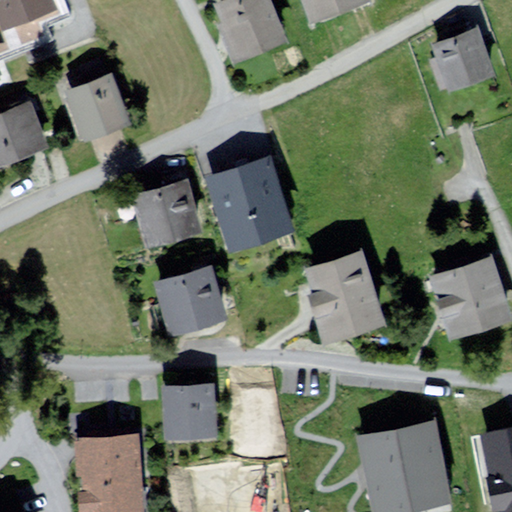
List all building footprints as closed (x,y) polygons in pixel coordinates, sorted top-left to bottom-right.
[(0,0),(0,58),(50,40),(46,29),(68,21),(60,0),(0,0)] [(265,0),(228,0),(213,6),(232,59),(280,42),(265,0)] [(308,0),(314,15),(333,9),(345,4),(356,0),(308,0)] [(474,32),(428,48),(443,92),(489,76),(474,32)] [(115,87),(76,101),(91,140),(130,126),(115,87)] [(33,113),(0,124),(0,168),(47,152),(33,113)] [(265,154),(209,170),(227,234),(283,218),(265,154)] [(184,180),(136,192),(147,236),(195,223),(184,180)] [(490,255),(427,274),(446,337),(509,318),(490,255)] [(362,258),(313,271),(329,333),(379,320),(362,258)] [(205,260),(146,275),(160,329),(219,315),(205,260)] [(212,383),(161,385),(163,439),(214,438),(212,383)] [(511,429),(486,435),(499,497),(511,493),(511,429)] [(428,430),(365,442),(378,510),(441,498),(428,430)] [(132,441),(83,444),(87,510),(136,507),(132,441)] [(196,481),(198,511),(258,511),(255,476),(196,481)]
